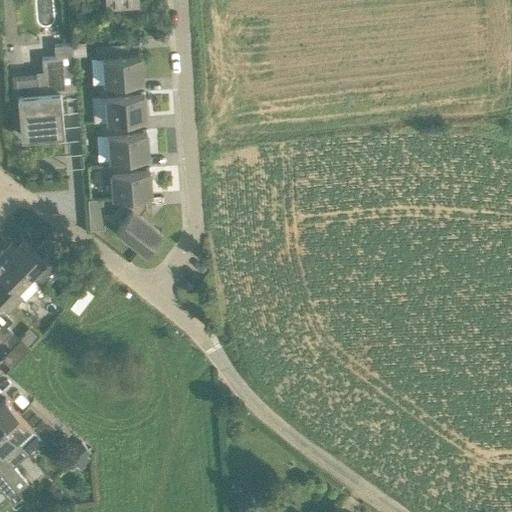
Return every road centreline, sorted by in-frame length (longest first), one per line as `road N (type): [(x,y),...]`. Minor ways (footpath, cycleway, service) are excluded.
road 1 (unclassified): [(392,511),(245,395),(213,349),(151,290)]
road 2 (residential): [(151,290),(193,237),(181,0)]
road 3 (unclassified): [(151,290),(10,191)]
